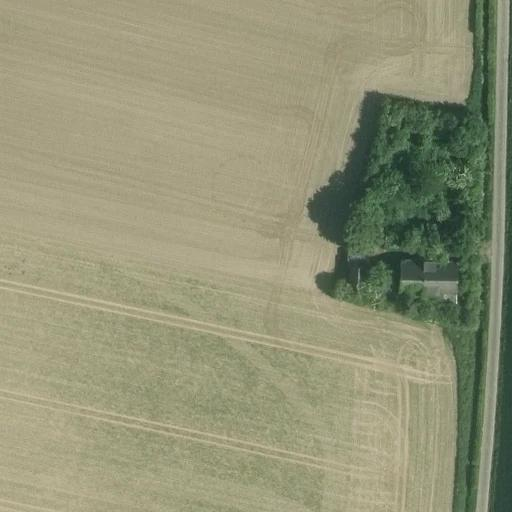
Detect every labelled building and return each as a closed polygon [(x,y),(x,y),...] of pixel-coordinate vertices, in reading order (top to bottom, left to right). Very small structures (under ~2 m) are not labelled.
[(350,264),(370,265),(372,241),(352,240),(350,264)] [(458,259),(402,257),(401,289),(423,290),(457,291),(458,259)] [(367,289),(367,266),(352,266),(351,289),(367,289)] [(397,301),(396,283),(383,282),(383,298),(397,301)] [(457,300),(457,291),(423,290),(423,299),(457,300)]
